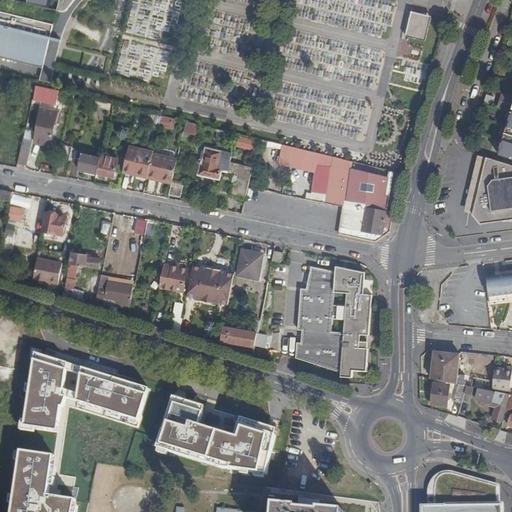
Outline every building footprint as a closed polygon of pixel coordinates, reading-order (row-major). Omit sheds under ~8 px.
[(59,0),(57,9),(61,10),(62,10),(63,10),(64,10),(65,9),(66,8),(67,6),(70,2),(72,0),(59,0)] [(53,23),(0,11),(0,57),(43,67),(53,23)] [(412,13),(411,18),(431,22),(432,18),(412,13)] [(431,22),(411,18),(406,38),(426,43),(431,22)] [(152,81),(157,48),(125,42),(122,57),(121,57),(119,67),(126,69),(125,76),(152,81)] [(49,90),(36,87),(33,100),(46,103),(49,90)] [(56,92),(49,90),(46,103),(53,105),(56,92)] [(511,98),(503,95),(498,109),(511,113),(511,98)] [(113,111),(115,105),(102,103),(101,109),(113,111)] [(57,114),(41,111),(34,145),(51,148),(55,126),(58,126),(59,119),(56,119),(57,114)] [(162,117),(160,117),(138,112),(136,120),(160,126),(162,117)] [(511,160),(511,114),(499,156),(511,160)] [(172,120),(162,117),(160,126),(160,127),(170,129),(172,120)] [(0,150),(9,151),(12,124),(0,122),(0,150)] [(187,123),(184,133),(195,136),(198,126),(187,123)] [(238,147),(257,151),(259,140),(240,135),(238,147)] [(63,146),(60,159),(69,162),(73,148),(63,146)] [(153,154),(129,148),(123,173),(133,175),(134,172),(148,176),(153,156),(153,154)] [(233,197),(246,200),(248,188),(253,169),(230,163),(232,156),(205,149),(202,160),(199,160),(198,164),(200,165),(197,176),(219,182),(221,172),(234,175),(232,184),(235,184),(233,197)] [(21,150),(18,161),(17,165),(25,166),(29,152),(21,150)] [(81,155),(78,170),(97,174),(100,160),(81,155)] [(177,162),(153,156),(148,176),(148,177),(172,183),(172,182),(177,162)] [(118,160),(101,157),(100,160),(97,174),(114,178),(118,160)] [(474,214),(487,159),(478,157),(465,212),(474,214)] [(511,166),(488,158),(487,159),(474,214),(482,224),(511,220),(511,166)] [(390,232),(394,214),(386,212),(372,210),(370,208),(371,206),(346,201),(353,163),(339,160),(333,196),(314,193),(312,202),(345,209),(340,235),(376,242),(377,241),(378,235),(383,236),(383,232),(389,233),(390,232)] [(387,185),(390,172),(353,163),(346,201),(371,206),(370,208),(372,210),(386,212),(389,196),(386,195),(387,185)] [(172,185),(169,196),(180,199),(183,185),(172,182),(172,183),(172,185)] [(14,193),(0,190),(0,199),(12,202),(14,193)] [(14,196),(13,204),(27,205),(28,198),(14,196)] [(112,224),(114,214),(108,213),(106,223),(112,224)] [(64,236),(68,220),(59,218),(59,216),(49,214),(45,233),(64,236)] [(126,234),(129,222),(116,219),(114,231),(126,234)] [(154,238),(157,223),(149,221),(146,237),(154,238)] [(110,237),(112,224),(106,223),(104,222),(102,236),(110,237)] [(7,225),(5,233),(13,234),(15,227),(7,225)] [(32,250),(36,232),(19,229),(15,246),(32,250)] [(22,265),(24,255),(4,250),(2,260),(22,265)] [(260,281),(264,259),(254,257),(254,252),(244,250),(239,276),(260,281)] [(274,262),(282,264),(284,254),(275,252),(274,262)] [(88,257),(74,254),(72,265),(100,269),(101,261),(88,258),(88,257)] [(59,283),(64,263),(39,258),(35,278),(59,283)] [(173,267),(166,266),(161,288),(185,294),(189,272),(183,271),(184,266),(179,265),(179,270),(173,269),(173,267)] [(230,304),(236,274),(228,272),(228,270),(219,269),(219,271),(213,269),(213,267),(204,265),(203,268),(195,266),(189,296),(197,297),(197,299),(206,300),(207,299),(213,300),(212,302),(221,304),(222,302),(230,304)] [(67,288),(75,290),(77,281),(75,280),(78,267),(71,266),(67,288)] [(338,268),(337,274),(361,279),(360,295),(365,296),(367,275),(338,268)] [(361,279),(337,274),(313,269),(308,291),(303,290),(302,298),(299,332),(304,332),(303,345),(298,344),(297,359),(343,368),(341,379),(353,380),(353,372),(354,370),(358,370),(358,373),(367,373),(369,351),(369,350),(369,344),(367,344),(367,337),(370,338),(374,297),(365,296),(360,295),(361,279)] [(511,300),(511,274),(488,278),(490,297),(491,297),(492,303),(511,300)] [(125,309),(131,309),(135,289),(110,285),(107,299),(126,303),(125,309)] [(106,293),(100,291),(97,304),(103,305),(106,293)] [(175,317),(182,318),(184,305),(177,304),(175,317)] [(61,335),(0,316),(0,333),(56,350),(61,335)] [(172,329),(181,332),(184,319),(182,318),(175,317),(172,329)] [(225,327),(222,340),(256,346),(259,332),(225,327)] [(431,380),(460,386),(464,387),(466,376),(459,375),(462,356),(437,353),(431,380)] [(148,391),(35,354),(24,426),(54,430),(51,457),(21,456),(14,511),(71,511),(75,476),(60,474),(68,408),(139,426),(148,391)] [(506,370),(496,369),(493,390),(510,392),(511,392),(511,383),(511,368),(506,368),(506,370)] [(443,393),(444,386),(435,385),(433,405),(448,407),(449,394),(443,393)] [(454,404),(462,406),(463,403),(468,387),(464,387),(460,386),(454,404)] [(468,387),(463,403),(469,405),(471,398),(473,393),(487,396),(488,391),(468,387)] [(507,406),(509,407),(511,396),(509,395),(493,392),(492,392),(491,394),(495,396),(492,408),(496,409),(494,415),(493,421),(502,423),(507,406)] [(473,393),(471,398),(486,402),(487,396),(473,393)] [(277,429),(174,397),(161,447),(228,470),(265,476),(277,429)] [(498,487),(446,474),(438,479),(436,486),(434,492),(440,492),(440,509),(423,509),(422,511),(502,511),(502,505),(498,506),(498,487)]
